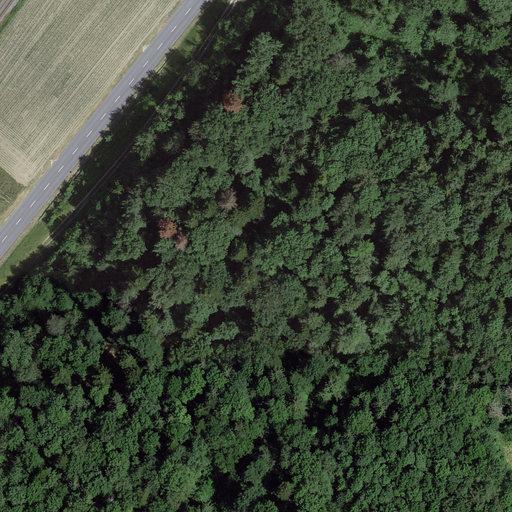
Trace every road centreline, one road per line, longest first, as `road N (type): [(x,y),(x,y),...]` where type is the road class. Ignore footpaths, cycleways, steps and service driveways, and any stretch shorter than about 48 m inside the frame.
road 1 (track): [(238,0),(139,140),(0,295)]
road 2 (tertiary): [(0,247),(198,0)]
